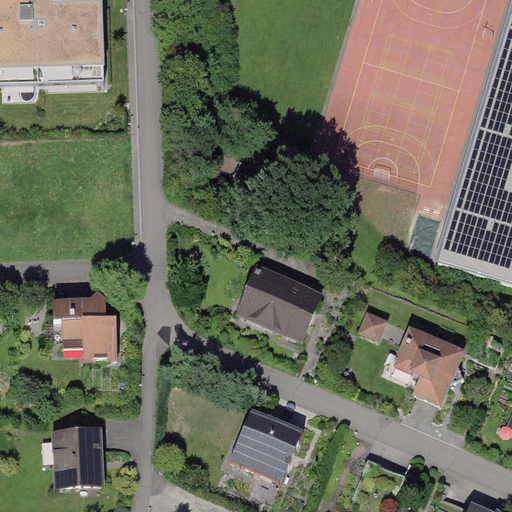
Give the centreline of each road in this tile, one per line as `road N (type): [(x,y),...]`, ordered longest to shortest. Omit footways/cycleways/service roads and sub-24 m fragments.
road 1 (residential): [(157,331),(511,484)]
road 2 (residential): [(149,0),(157,331)]
road 3 (residential): [(143,511),(157,331)]
